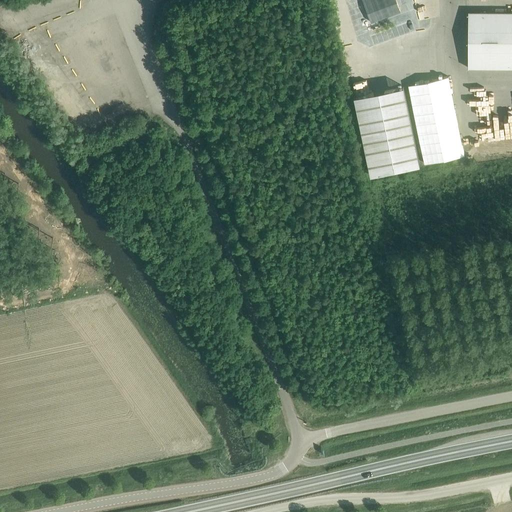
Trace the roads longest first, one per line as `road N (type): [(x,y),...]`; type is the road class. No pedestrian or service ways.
road 1 (unclassified): [(299,440),(174,115)]
road 2 (trunk): [(193,511),(511,443)]
road 3 (unclassified): [(61,511),(272,471),(294,457),(299,440)]
road 4 (unclassified): [(265,511),(511,478)]
road 5 (unclassified): [(299,440),(511,396)]
